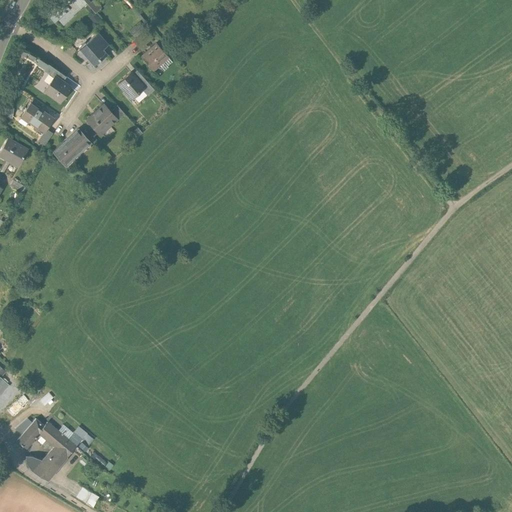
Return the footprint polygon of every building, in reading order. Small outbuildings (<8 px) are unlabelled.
[(83,0),(62,0),(47,13),(55,22),(58,19),(63,24),(86,4),(83,0)] [(100,7),(93,0),(83,0),(86,4),(94,12),(100,7)] [(100,19),(94,12),(89,16),(95,23),(100,19)] [(96,32),(78,47),(92,65),(107,52),(103,48),(107,44),(96,32)] [(156,44),(141,58),(153,70),(168,56),(156,44)] [(45,69),(48,65),(39,59),(36,63),(45,69)] [(55,75),(62,80),(65,76),(48,65),(45,69),(45,70),(54,76),(55,75)] [(137,71),(133,74),(144,87),(142,89),(148,95),(154,90),(137,71)] [(123,80),(118,84),(131,99),(136,94),(142,89),(144,87),(133,74),(131,72),(123,80)] [(54,76),(44,90),(59,101),(70,86),(62,80),(55,75),(54,76)] [(52,116),(30,101),(21,115),(43,130),(45,127),(52,116)] [(103,104),(86,119),(100,134),(117,119),(110,112),(103,104)] [(116,106),(110,112),(117,119),(123,113),(116,106)] [(51,132),(45,127),(43,130),(37,140),(43,144),(51,132)] [(77,128),(52,150),(64,164),(89,142),(77,128)] [(27,149),(7,137),(0,149),(0,154),(18,165),(27,149)] [(23,186),(12,180),(9,185),(20,191),(23,186)] [(0,416),(0,417),(7,424),(30,398),(23,392),(0,416)] [(48,392),(39,400),(43,404),(51,396),(48,392)] [(18,430),(24,435),(34,422),(30,418),(18,430)] [(52,446),(44,455),(60,468),(77,447),(59,432),(46,421),(43,425),(37,419),(34,422),(24,435),(19,440),(27,447),(37,434),(52,446)] [(65,426),(59,432),(77,447),(88,434),(80,427),(74,433),(65,426)] [(60,468),(44,455),(42,457),(35,455),(27,456),(27,464),(33,471),(48,483),(60,468)] [(92,505),(98,495),(81,486),(75,496),(92,505)]
